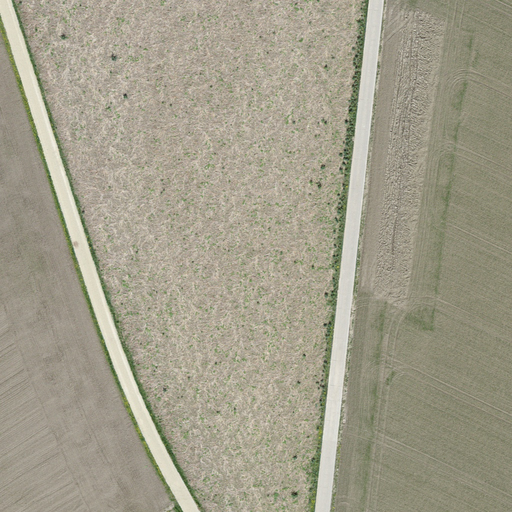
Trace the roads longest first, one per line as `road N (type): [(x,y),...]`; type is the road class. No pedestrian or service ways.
road 1 (track): [(192,511),(96,279),(7,0)]
road 2 (unclassified): [(324,511),(378,0)]
